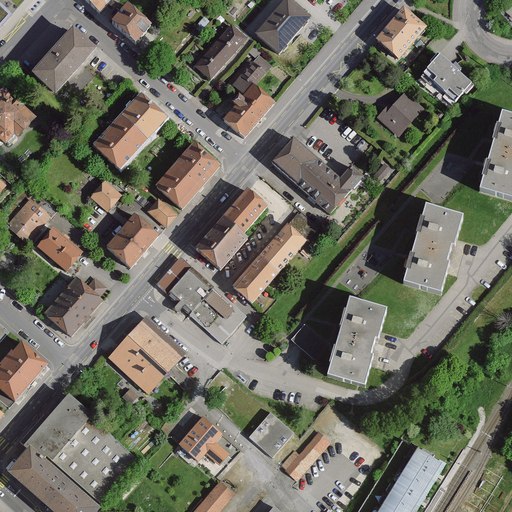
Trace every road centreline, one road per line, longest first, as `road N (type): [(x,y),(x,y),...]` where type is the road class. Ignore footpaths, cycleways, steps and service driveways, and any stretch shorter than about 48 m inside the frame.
road 1 (residential): [(207,356),(337,396),(382,393),(511,241)]
road 2 (unclassified): [(55,0),(248,164)]
road 3 (primary): [(248,164),(392,0)]
road 4 (residential): [(207,356),(189,404),(316,511)]
road 5 (primary): [(135,291),(248,164)]
